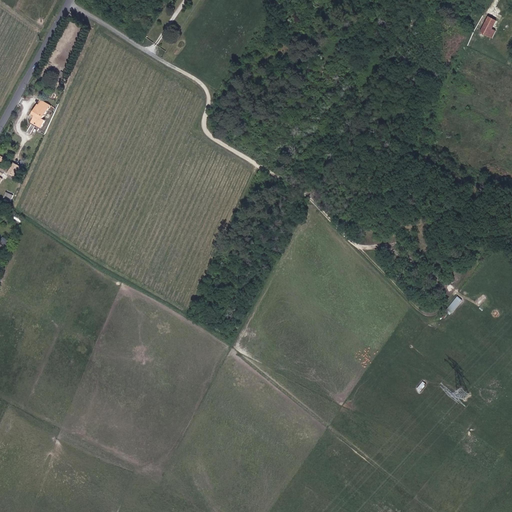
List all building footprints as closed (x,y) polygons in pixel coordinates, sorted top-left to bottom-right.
[(496,29),(501,21),(493,17),(485,31),(496,37),(500,31),(496,29)] [(46,123),(52,111),(44,106),(41,111),(40,110),(35,120),(38,121),(35,127),(45,132),(49,125),(46,123)] [(12,200),(14,194),(7,191),(4,197),(12,200)] [(458,295),(448,308),(453,312),(463,299),(458,295)] [(483,295),(477,302),(481,306),(488,298),(483,295)] [(423,380),(418,389),(421,391),(426,382),(423,380)]
